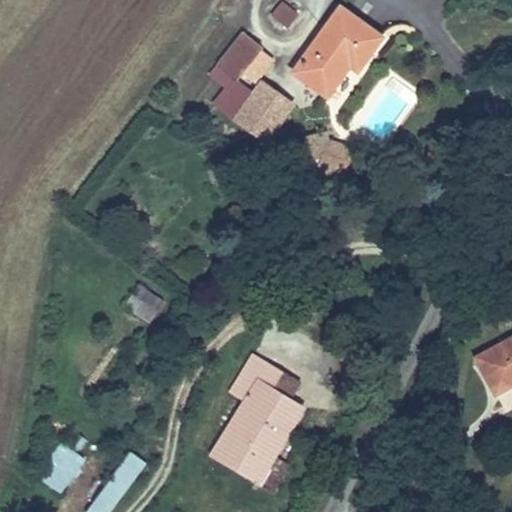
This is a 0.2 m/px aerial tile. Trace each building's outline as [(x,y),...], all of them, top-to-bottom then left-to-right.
[(282,4),(271,18),(286,29),(297,16),(282,4)] [(381,49),(338,15),(293,71),(327,99),(347,73),(356,80),(381,49)] [(219,71),(232,82),(259,48),(244,36),(239,42),(223,30),(206,52),(223,65),(219,71)] [(262,85),(235,118),(265,143),(293,110),(262,85)] [(346,186),(360,160),(333,150),(330,134),(311,139),(320,173),(319,175),(346,186)] [(140,281),(122,304),(148,324),(165,301),(140,281)] [(511,332),(472,352),(491,390),(511,377),(511,332)] [(243,395),(267,357),(252,348),(229,386),(243,395)] [(301,379),(267,357),(243,395),(211,446),(261,477),(307,403),(292,393),(301,379)] [(60,494),(86,459),(61,440),(35,475),(60,494)] [(83,511),(85,511),(108,511),(148,462),(131,449),(83,511)]
